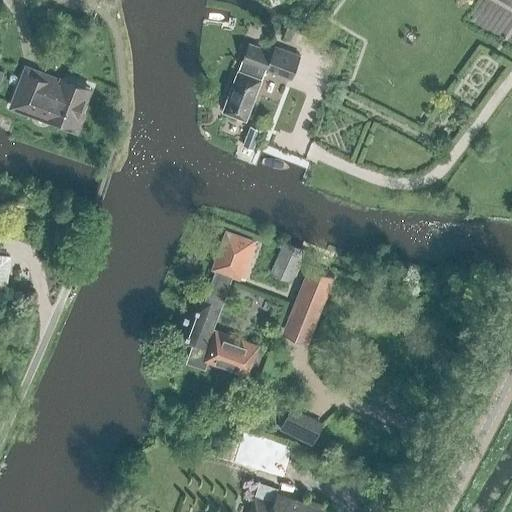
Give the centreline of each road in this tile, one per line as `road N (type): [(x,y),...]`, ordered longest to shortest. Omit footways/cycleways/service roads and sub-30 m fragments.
road 1 (unclassified): [(87,230),(0,439)]
road 2 (tertiary): [(440,511),(511,375)]
